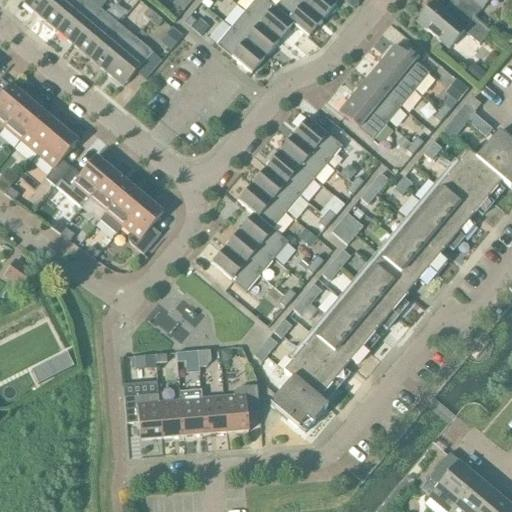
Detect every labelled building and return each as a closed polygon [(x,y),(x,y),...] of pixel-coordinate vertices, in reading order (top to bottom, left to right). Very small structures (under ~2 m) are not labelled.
[(26,0),(23,4),(40,18),(55,0),(26,0)] [(55,0),(40,18),(57,32),(83,0),(55,0)] [(87,0),(83,0),(57,32),(73,46),(102,12),(87,0)] [(206,0),(202,6),(208,11),(212,5),(206,0)] [(279,43),(293,26),(274,10),(261,0),(256,0),(245,14),(279,43)] [(308,39),(322,22),(296,0),(282,0),(274,10),(293,26),(308,39)] [(337,5),(331,0),(296,0),(322,22),(337,5)] [(341,0),(353,10),(361,0),(341,0)] [(459,0),(455,5),(474,20),(490,0),(459,0)] [(474,20),(455,5),(447,14),(434,3),(417,24),(449,50),(463,33),(480,47),(490,34),(474,20)] [(156,16),(149,11),(144,17),(151,23),(156,16)] [(73,46),(90,60),(119,26),(102,12),(73,46)] [(265,59),(279,43),(245,14),(231,30),(265,59)] [(156,16),(151,23),(157,28),(162,22),(156,16)] [(196,23),(190,18),(184,24),(191,30),(196,23)] [(90,60),(107,75),(136,40),(119,26),(90,60)] [(171,30),(159,44),(170,53),(181,39),(171,30)] [(231,30),(230,32),(217,47),(251,76),(265,59),(231,30)] [(123,89),(152,54),(136,40),(107,75),(123,89)] [(381,64),(415,93),(429,76),(395,47),(381,64)] [(381,64),(367,81),(401,109),(415,93),(381,64)] [(488,76),(474,65),(464,76),(478,88),(488,76)] [(367,81),(353,97),(387,126),(401,109),(367,81)] [(456,81),(445,94),(449,97),(457,104),(468,91),(456,81)] [(0,99),(0,133),(4,129),(27,101),(10,87),(0,99)] [(353,97),(339,114),(373,143),(387,126),(353,97)] [(473,99),(466,107),(474,114),(481,106),(473,99)] [(44,115),(27,101),(4,129),(21,143),(44,115)] [(444,106),(439,113),(445,118),(451,112),(444,106)] [(433,119),(440,125),(445,118),(439,113),(433,119)] [(44,115),(21,143),(37,157),(61,130),(44,115)] [(467,123),(486,139),(492,131),(473,116),(467,123)] [(308,120),(294,137),(328,165),(342,149),(308,120)] [(77,144),(61,130),(37,157),(54,171),(46,181),(55,189),(71,170),(62,162),(77,144)] [(511,144),(499,134),(486,149),(477,159),(469,152),(283,374),(292,381),(270,406),(304,436),(328,408),(319,401),(323,397),(328,401),(350,376),(344,371),(352,362),(357,367),(379,341),(374,337),(381,327),(387,332),(408,306),(403,302),(418,283),(424,288),(445,262),(440,258),(448,248),(453,253),(474,227),(469,223),(477,213),(482,218),(504,192),(498,187),(502,183),(510,190),(511,187),(511,144)] [(280,153),(314,182),(328,165),(294,137),(280,153)] [(401,138),(395,145),(404,152),(410,145),(401,138)] [(417,140),(412,146),(418,151),(423,145),(417,140)] [(442,152),(434,145),(423,157),(432,164),(442,152)] [(418,151),(412,146),(406,152),(413,158),(418,151)] [(280,153),(266,170),(300,199),(314,182),(280,153)] [(362,154),(352,165),(367,178),(377,167),(362,154)] [(65,196),(82,210),(89,201),(112,173),(96,159),(80,177),(71,170),(55,189),(65,196)] [(286,216),(300,199),(266,170),(252,187),(286,216)] [(347,171),(342,177),(351,185),(356,178),(347,171)] [(129,187),(112,173),(89,201),(106,215),(129,187)] [(360,201),(368,207),(389,183),(381,176),(360,201)] [(357,179),(352,185),(358,190),(363,184),(357,179)] [(404,179),(394,192),(402,199),(413,186),(404,179)] [(0,192),(5,197),(10,190),(0,182),(0,192)] [(358,190),(352,185),(347,191),(353,196),(358,190)] [(146,201),(129,187),(106,215),(107,216),(100,223),(116,236),(123,229),(146,201)] [(238,204),(253,216),(272,232),(286,216),(252,187),(238,204)] [(19,197),(10,190),(5,197),(14,203),(19,197)] [(163,215),(146,201),(123,229),(130,235),(128,239),(129,243),(131,247),(143,257),(161,237),(151,229),(163,215)] [(329,212),(324,219),(331,224),(336,218),(329,212)] [(287,245),(272,232),(253,216),(239,233),(274,262),(287,245)] [(347,216),(332,234),(348,248),(363,229),(347,216)] [(324,219),(319,225),(326,230),(331,224),(324,219)] [(61,237),(65,230),(55,223),(51,230),(61,237)] [(74,237),(65,230),(61,237),(70,243),(74,237)] [(304,230),(297,239),(310,250),(318,241),(304,230)] [(239,233),(225,250),(260,278),(274,262),(239,233)] [(85,255),(95,262),(100,256),(90,248),(85,255)] [(211,266),(227,279),(246,295),(260,278),(225,250),(211,266)] [(343,252),(322,277),(330,284),(351,259),(343,252)] [(304,259),(298,266),(305,272),(311,265),(304,259)] [(317,259),(312,265),(318,270),(323,264),(317,259)] [(5,278),(31,296),(42,280),(16,262),(5,278)] [(312,265),(307,271),(313,276),(318,270),(312,265)] [(314,287),(293,312),(301,319),(322,294),(314,287)] [(289,292),(284,298),(291,303),(296,297),(289,292)] [(291,303),(284,298),(279,304),(285,309),(291,303)] [(272,323),(265,318),(261,324),(267,329),(272,323)] [(284,322),(274,335),(282,341),(292,329),(284,322)] [(278,346),(270,340),(254,358),(262,365),(278,346)] [(198,353),(199,369),(206,369),(211,364),(210,352),(198,353)] [(199,371),(199,369),(198,353),(187,354),(188,362),(193,362),(193,371),(199,371)] [(166,356),(155,357),(156,366),(167,365),(166,356)] [(154,357),(134,359),(135,374),(155,373),(154,357)] [(233,398),(224,399),(227,435),(249,433),(247,415),(259,414),(257,388),(241,389),(237,391),(234,394),(233,398)] [(184,439),(205,437),(202,401),(201,401),(200,393),(180,395),(180,403),(184,439)] [(140,443),(162,441),(159,405),(158,397),(140,398),(124,399),(126,426),(138,425),(140,443)] [(205,437),(227,435),(224,399),(202,401),(205,437)] [(162,441),(184,439),(180,403),(159,405),(162,441)] [(431,498),(446,511),(451,511),(477,482),(476,481),(475,483),(457,469),(461,465),(450,455),(429,480),(439,488),(431,498)] [(480,511),(494,496),(477,482),(451,511),(480,511)] [(494,496),(480,511),(508,511),(510,510),(508,507),(509,506),(503,501),(502,502),(494,496)]
